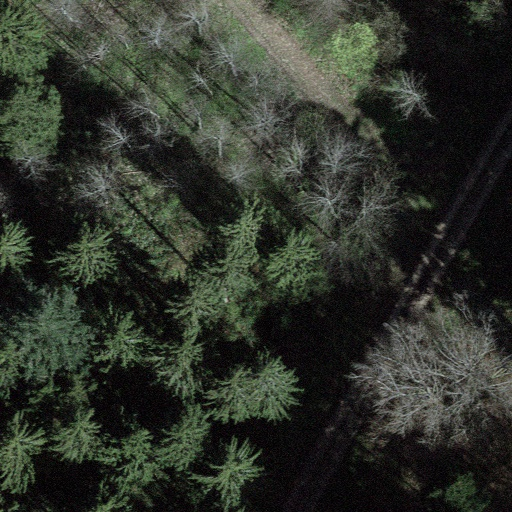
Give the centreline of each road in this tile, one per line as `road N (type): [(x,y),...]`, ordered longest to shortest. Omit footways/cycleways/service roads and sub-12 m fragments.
road 1 (track): [(511,125),(287,511)]
road 2 (track): [(238,0),(448,232)]
